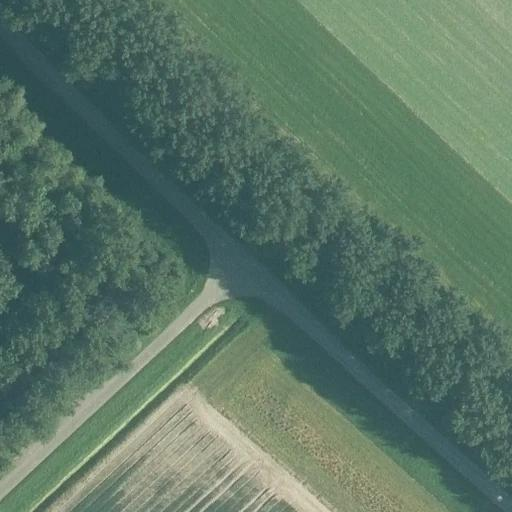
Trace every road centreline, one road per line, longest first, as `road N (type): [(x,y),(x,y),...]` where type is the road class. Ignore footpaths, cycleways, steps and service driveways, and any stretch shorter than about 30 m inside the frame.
road 1 (unclassified): [(511,506),(239,266)]
road 2 (unclassified): [(239,266),(0,20)]
road 3 (unclassified): [(239,266),(0,491)]
